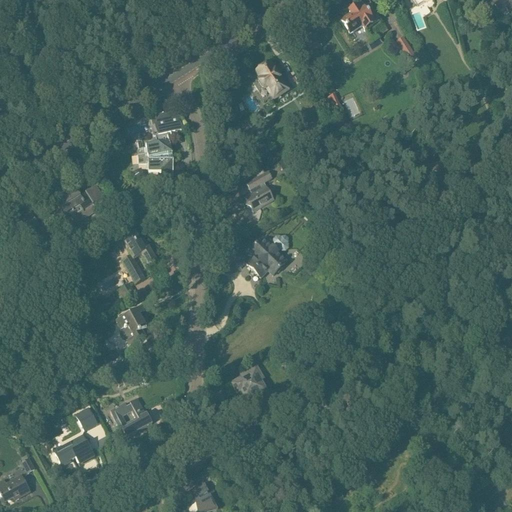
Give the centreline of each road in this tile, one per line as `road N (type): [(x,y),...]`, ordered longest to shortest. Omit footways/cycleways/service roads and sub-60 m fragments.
road 1 (residential): [(77,511),(160,464),(183,437),(195,399),(205,158),(173,78)]
road 2 (track): [(511,361),(371,368),(170,471)]
road 3 (tertiary): [(0,186),(173,78)]
road 4 (tertiary): [(173,78),(294,0)]
